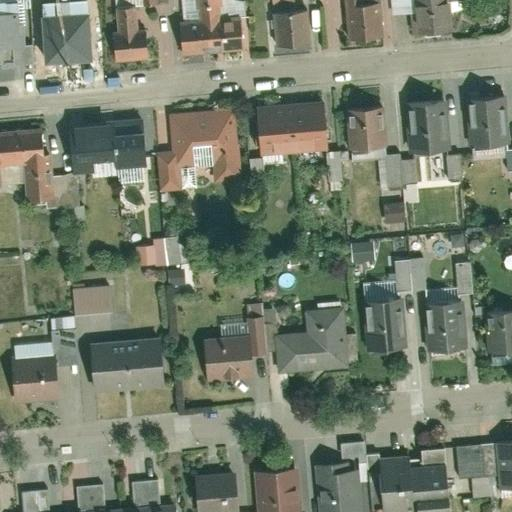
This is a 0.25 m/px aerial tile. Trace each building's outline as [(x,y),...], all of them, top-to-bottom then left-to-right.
[(18,0),(0,1),(0,61),(14,61),(13,45),(21,44),(18,0)] [(217,54),(212,0),(202,0),(204,22),(185,24),(188,57),(217,54)] [(221,0),(212,0),(217,54),(246,52),(243,19),(224,21),(221,0)] [(384,8),(364,9),(363,0),(348,0),(352,43),(386,39),(384,8)] [(443,0),(419,2),(422,38),(454,35),(450,0),(443,0)] [(309,7),(275,10),(279,49),(312,46),(309,7)] [(150,34),(143,35),(141,11),(121,12),(123,37),(116,38),(118,66),(152,62),(150,34)] [(86,70),(85,65),(96,64),(94,36),(83,37),(81,23),(50,26),(54,72),(86,70)] [(511,108),(511,96),(470,100),(475,150),(511,146),(511,108)] [(450,98),(408,102),(413,153),(455,149),(450,98)] [(326,103),(257,110),(262,164),(331,157),(326,103)] [(389,103),(348,107),(353,158),(393,154),(389,103)] [(182,192),(180,170),(216,166),(218,183),(242,181),(235,108),(196,111),(197,124),(161,127),(163,157),(160,157),(163,194),(182,192)] [(120,173),(116,123),(69,127),(74,178),(120,173)] [(58,201),(51,126),(13,130),(17,175),(26,174),(29,204),(58,201)] [(17,175),(13,130),(0,130),(0,190),(3,190),(1,176),(17,175)] [(147,137),(117,139),(120,173),(151,171),(147,137)] [(463,176),(463,153),(450,153),(450,176),(463,176)] [(388,206),(387,220),(406,220),(406,206),(388,206)] [(139,265),(168,263),(167,241),(138,243),(139,265)] [(355,260),(377,259),(376,241),(354,242),(355,260)] [(114,311),(113,285),(75,286),(77,313),(114,311)] [(404,299),(365,302),(370,355),(409,352),(404,299)] [(467,300),(427,303),(433,362),(473,358),(467,300)] [(511,308),(487,311),(491,355),(511,352),(511,308)] [(311,332),(277,336),(281,379),(315,376),(353,372),(349,329),(347,310),(309,313),(311,332)] [(82,361),(76,315),(54,318),(56,339),(58,339),(61,363),(82,361)] [(207,343),(211,384),(258,380),(254,338),(207,343)] [(95,398),(167,391),(162,340),(90,346),(95,398)] [(58,357),(13,361),(18,407),(63,403),(58,357)] [(511,488),(511,442),(494,444),(499,490),(511,488)] [(373,511),(454,511),(449,457),(448,449),(423,451),(424,460),(383,464),(382,455),(368,456),(369,465),(373,511)] [(361,511),(357,464),(322,468),(326,511),(361,511)] [(298,511),(294,468),(259,472),(262,511),(298,511)] [(240,511),(237,475),(198,478),(201,511),(240,511)] [(161,482),(147,483),(150,511),(178,511),(178,506),(164,508),(161,482)] [(150,511),(147,483),(133,485),(136,510),(122,511),(121,511),(150,511)] [(121,511),(122,511),(118,511),(107,511),(105,487),(91,488),(93,511),(121,511)] [(93,511),(91,488),(77,490),(79,511),(93,511)] [(51,511),(49,492),(35,494),(37,511),(51,511)] [(37,511),(35,494),(21,495),(22,511),(37,511)]
